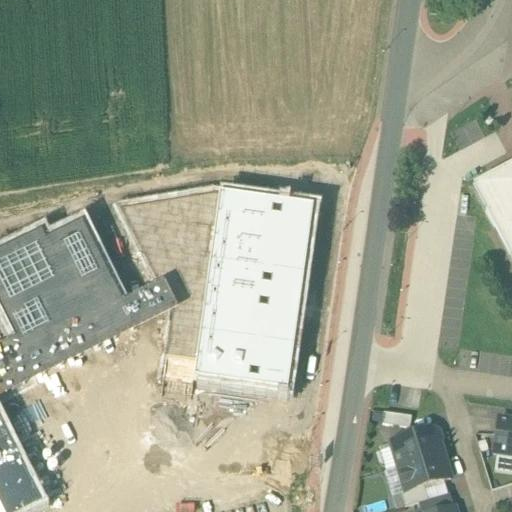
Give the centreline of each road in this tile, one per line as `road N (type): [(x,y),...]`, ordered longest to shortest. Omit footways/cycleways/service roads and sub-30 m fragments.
road 1 (residential): [(409,0),(357,368)]
road 2 (residential): [(357,368),(447,380),(483,511)]
road 3 (residential): [(357,368),(334,511)]
